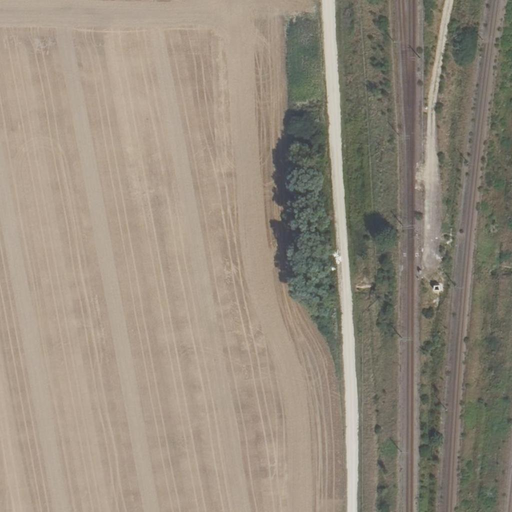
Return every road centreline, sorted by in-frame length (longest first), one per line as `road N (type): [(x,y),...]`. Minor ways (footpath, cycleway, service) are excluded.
road 1 (track): [(326,0),(351,511)]
road 2 (track): [(431,255),(431,121),(448,0)]
